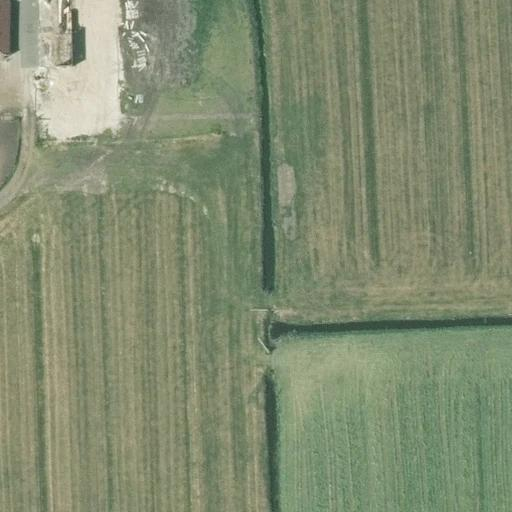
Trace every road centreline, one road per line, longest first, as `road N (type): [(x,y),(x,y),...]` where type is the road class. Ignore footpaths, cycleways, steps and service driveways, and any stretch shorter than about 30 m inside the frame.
road 1 (track): [(291,370),(252,347),(211,200),(184,177),(130,168),(59,179),(0,202)]
road 2 (track): [(24,68),(26,133),(0,201)]
